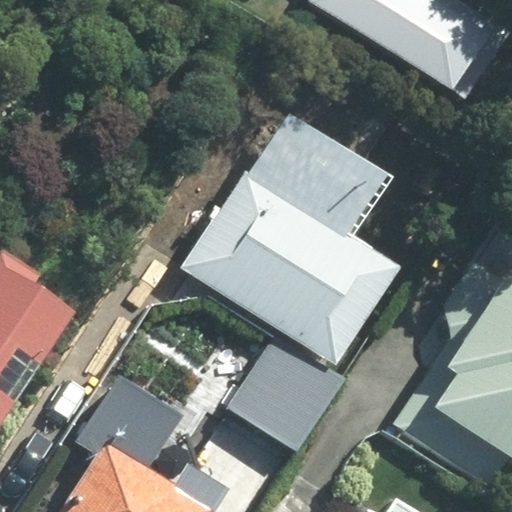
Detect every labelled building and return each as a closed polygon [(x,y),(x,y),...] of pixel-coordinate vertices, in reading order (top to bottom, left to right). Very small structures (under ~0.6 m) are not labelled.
[(302,0),(445,94),(487,30),(443,0),(302,0)] [(318,229),(236,176),(270,123),(230,98),(145,232),(175,252),(168,264),(311,355),(370,263),(350,251),(366,226),(334,205),(318,229)] [(0,372),(43,308),(4,283),(13,270),(0,261),(0,372)] [(490,449),(511,462),(511,293),(461,262),(431,307),(438,335),(384,420),(472,476),(490,449)] [(275,442),(320,374),(265,338),(220,405),(275,442)] [(185,511),(202,486),(166,463),(154,485),(124,466),(157,413),(95,375),(57,436),(80,451),(42,511),(185,511)]
